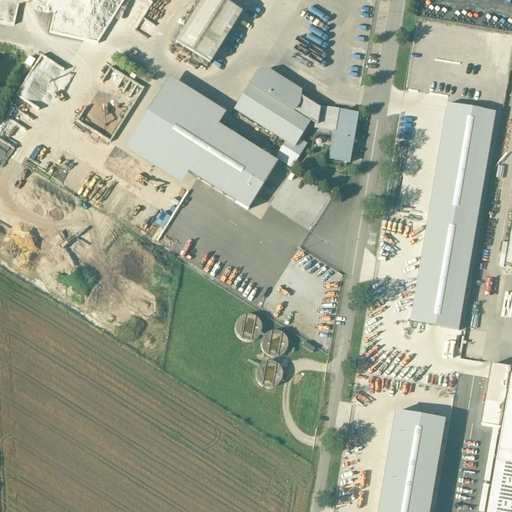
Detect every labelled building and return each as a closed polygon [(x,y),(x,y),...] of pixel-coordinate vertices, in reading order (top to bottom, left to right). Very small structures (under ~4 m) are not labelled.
[(241,14),(219,0),(201,0),(175,43),(209,65),(241,14)] [(300,92),(269,72),(256,75),(251,84),(293,111),(298,104),(299,97),(300,92)] [(177,101),(217,126),(225,113),(168,78),(123,150),(180,186),(188,173),(148,148),(177,101)] [(251,84),(250,84),(234,110),(285,142),(294,148),(299,141),(310,122),(293,111),(251,84)] [(293,111),(310,122),(315,125),(318,109),(299,97),(298,104),(293,111)] [(177,101),(148,148),(188,173),(247,211),(277,164),(217,126),(177,101)] [(447,106),(410,322),(457,330),(495,114),(447,106)] [(356,115),(338,112),(338,111),(318,108),(318,109),(315,125),(315,128),(337,132),(337,134),(334,133),(329,161),(348,164),(351,146),(352,146),(352,145),(355,143),(353,140),(352,140),(356,115)] [(285,142),(275,158),(291,168),(306,145),(299,141),(294,148),(285,142)] [(260,334),(261,329),(260,324),(257,319),(253,317),(247,316),(242,317),(238,320),(235,324),(234,329),(235,334),(238,339),(243,342),(248,342),(253,341),(257,338),(260,334)] [(286,350),(287,345),(286,340),(283,336),(279,333),(274,332),(269,333),(264,336),(261,340),(261,346),(262,351),(264,353),(265,355),(267,357),(271,358),(274,359),(279,358),(284,355),(286,350)] [(265,355),(264,353),(262,364),(263,363),(267,362),(270,362),(274,363),(274,359),(271,358),(267,357),(265,355)] [(281,380),(282,375),(281,370),(278,366),(274,363),(270,362),(267,362),(263,363),(262,364),(259,366),(256,371),(255,376),(256,381),(259,385),(264,388),(269,389),(274,388),(278,385),(281,380)] [(511,511),(511,368),(492,365),(482,425),(502,429),(487,511),(511,511)] [(426,511),(442,422),(394,414),(377,511),(426,511)]
